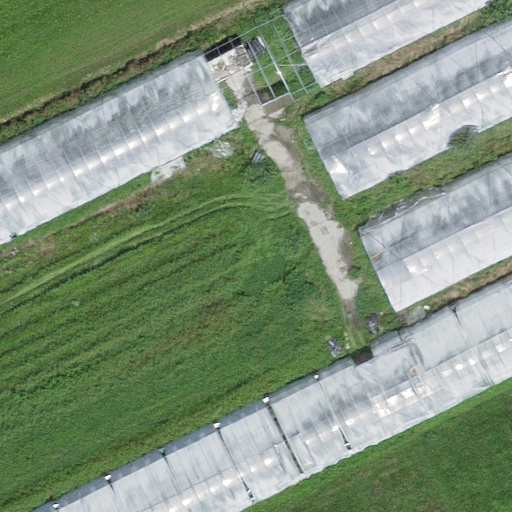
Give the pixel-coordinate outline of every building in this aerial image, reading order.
[(287,0),(313,61),(462,0),(287,0)] [(511,12),(308,106),(343,182),(511,104),(511,12)] [(0,228),(238,128),(207,55),(42,124),(68,187),(35,201),(14,154),(0,159),(0,228)] [(511,143),(358,209),(392,287),(511,235),(511,143)] [(511,269),(310,359),(343,434),(511,360),(511,269)]
